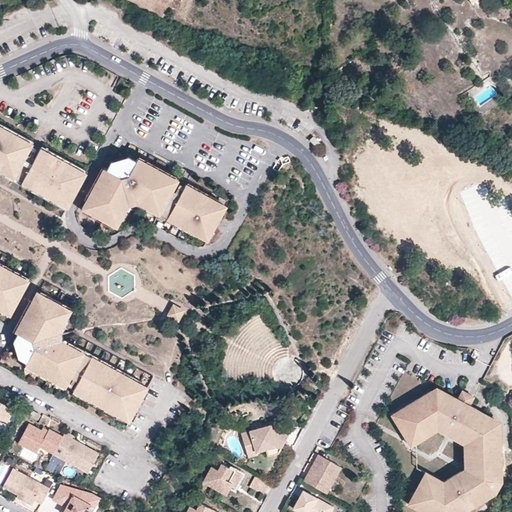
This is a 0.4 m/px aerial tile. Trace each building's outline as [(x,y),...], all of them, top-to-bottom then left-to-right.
[(70,200),(84,176),(77,172),(69,168),(61,163),(54,159),(46,155),(39,151),(34,160),(32,164),(25,160),(27,156),(31,147),(23,143),(16,139),(8,135),(1,131),(0,130),(0,170),(6,174),(14,178),(22,183),(30,187),(37,191),(44,195),(52,199),(60,203),(67,207),(69,204),(69,203),(70,200)] [(322,140),(314,133),(310,138),(318,144),(322,140)] [(141,154),(139,158),(147,163),(149,159),(141,154)] [(178,180),(166,174),(154,167),(147,163),(139,158),(137,161),(130,157),(127,161),(115,165),(111,162),(107,170),(104,169),(100,176),(95,184),(91,192),(87,200),(82,209),(117,228),(120,219),(124,213),(128,206),(128,205),(127,201),(136,198),(137,202),(137,203),(149,209),(161,216),(168,220),(176,224),(184,228),(192,232),(199,236),(207,240),(225,206),(217,202),(210,198),(202,194),(195,189),(185,185),(181,194),(178,197),(171,193),(173,190),(178,180)] [(154,167),(156,163),(149,159),(147,163),(154,167)] [(154,167),(166,174),(168,169),(156,163),(154,167)] [(96,174),(100,176),(104,169),(100,167),(96,174)] [(168,169),(166,174),(178,180),(180,176),(168,169)] [(188,180),(185,185),(195,189),(197,185),(188,180)] [(91,192),(95,184),(92,182),(87,191),(91,192)] [(202,194),(205,189),(197,185),(195,189),(202,194)] [(210,198),(212,194),(205,189),(202,194),(210,198)] [(83,198),(87,200),(91,192),(87,191),(83,198)] [(210,198),(217,202),(219,198),(212,194),(210,198)] [(219,198),(217,202),(225,206),(228,202),(219,198)] [(147,213),(149,209),(137,203),(135,207),(147,213)] [(161,216),(149,209),(147,213),(159,220),(161,216)] [(192,232),(184,228),(182,232),(190,236),(192,232)] [(205,244),(207,240),(199,236),(197,240),(205,244)] [(0,308),(10,314),(28,280),(5,267),(0,264),(0,308)] [(72,311),(38,293),(17,333),(20,335),(16,342),(21,359),(28,363),(26,367),(66,387),(71,378),(73,374),(81,379),(79,383),(74,392),(131,422),(149,387),(62,341),(59,342),(57,334),(61,333),(72,311)] [(185,311),(174,305),(169,316),(179,322),(185,311)] [(71,378),(79,383),(81,379),(73,374),(71,378)] [(431,391),(392,415),(406,436),(420,443),(441,429),(467,443),(468,468),(445,482),(427,472),(410,505),(423,511),(462,511),(485,498),(480,491),(487,485),(494,492),(501,484),(501,482),(492,479),(492,471),(501,471),(501,454),(500,428),(495,420),(471,407),(459,400),(442,390),(431,391)] [(461,395),(459,400),(471,407),(474,402),(461,395)] [(0,417),(7,421),(14,408),(0,400),(0,417)] [(41,413),(32,408),(29,414),(38,418),(41,413)] [(288,432),(272,423),(269,424),(287,434),(288,432)] [(47,433),(29,424),(19,444),(38,454),(41,447),(54,454),(63,437),(50,429),(47,433)] [(287,434),(269,424),(243,432),(248,449),(256,446),(257,450),(267,447),(278,444),(283,446),(289,435),(287,434)] [(80,446),(80,443),(72,439),(73,436),(66,432),(63,437),(54,454),(89,473),(99,453),(84,445),(83,447),(80,446)] [(283,446),(278,444),(267,447),(268,450),(270,454),(280,451),(283,446)] [(257,450),(256,446),(248,449),(250,456),(258,453),(257,450)] [(54,454),(41,447),(38,454),(51,461),(54,454)] [(315,467),(321,455),(319,454),(313,466),(315,467)] [(342,466),(321,455),(315,467),(313,466),(304,481),(328,493),(342,466)] [(219,470),(213,466),(205,481),(227,493),(233,483),(234,483),(235,484),(236,483),(238,482),(238,481),(243,473),(223,463),(219,470)] [(51,488),(13,468),(3,486),(18,494),(34,502),(35,500),(42,503),(51,488)] [(501,482),(501,471),(492,471),(492,479),(501,482)] [(271,480),(257,472),(250,485),(264,493),(271,480)] [(94,493),(61,484),(54,497),(53,498),(68,506),(71,500),(75,503),(72,508),(70,511),(88,511),(92,506),(96,507),(101,497),(94,493)] [(485,498),(494,492),(487,485),(480,491),(485,498)] [(304,491),(300,498),(303,499),(301,503),(298,502),(294,509),(299,511),(332,511),(335,507),(304,491)] [(34,502),(18,494),(17,497),(32,505),(34,502)] [(198,509),(192,505),(188,511),(220,511),(202,502),(198,509)]
